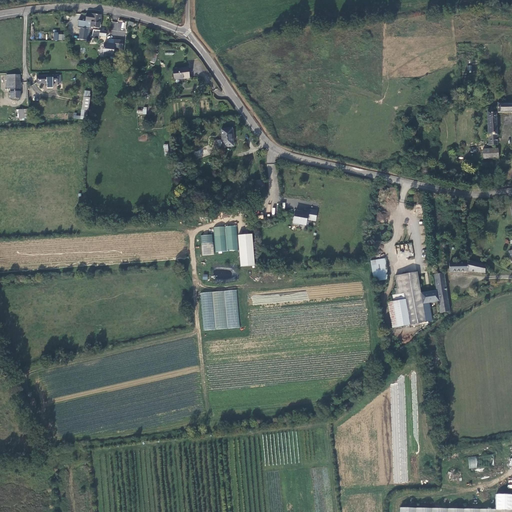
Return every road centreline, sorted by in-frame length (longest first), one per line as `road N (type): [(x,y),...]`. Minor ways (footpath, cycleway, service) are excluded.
road 1 (tertiary): [(511,190),(468,194),(287,154),(264,138),(185,34)]
road 2 (tertiary): [(185,34),(96,7),(0,14)]
